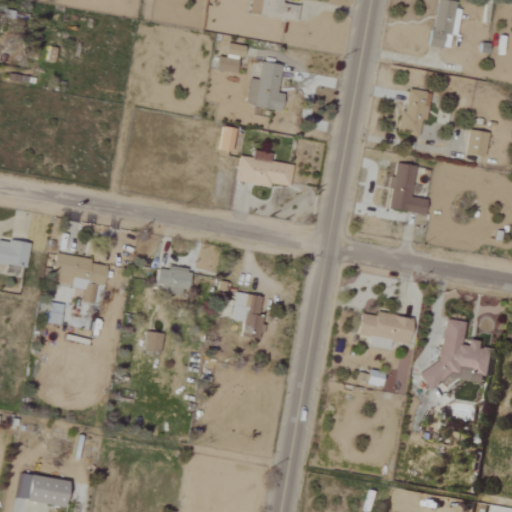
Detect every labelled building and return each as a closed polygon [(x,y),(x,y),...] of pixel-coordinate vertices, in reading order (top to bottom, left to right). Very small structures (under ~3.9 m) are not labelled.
[(296,6),(284,4),(284,0),(257,0),(255,15),(294,20),(296,6)] [(456,2),(435,0),(432,0),(427,47),(446,49),(448,35),(453,36),(456,2)] [(235,57),(239,58),(241,47),(224,44),(221,58),(214,57),(211,70),(232,74),(235,57)] [(278,66),(258,63),(255,80),(246,78),(241,105),(277,112),(280,95),(273,93),(278,66)] [(422,121),(426,93),(405,91),(402,111),(397,110),(394,133),(415,135),(417,121),(422,121)] [(228,152),(230,128),(217,127),(214,151),(228,152)] [(481,157),(485,134),(465,131),(462,154),(481,157)] [(267,162),(268,155),(250,152),(249,159),(236,156),(231,180),(285,190),(289,166),(267,162)] [(421,215),(423,200),(408,198),(412,166),(391,164),(385,211),(421,215)] [(0,264),(22,268),(25,246),(0,242),(0,264)] [(186,269),(165,267),(164,271),(155,270),(152,293),(178,296),(179,290),(184,290),(186,269)] [(258,298),(233,293),(227,320),(240,323),(238,330),(246,332),(244,338),(256,341),(260,317),(255,316),(258,298)] [(57,325),(60,305),(45,302),(42,323),(57,325)] [(408,318),(371,313),(371,316),(357,314),(354,336),(366,337),(364,347),(386,350),(387,342),(404,344),(408,318)] [(433,372),(421,370),(420,379),(483,388),(489,350),(473,347),(473,342),(459,340),(462,323),(440,320),(433,372)] [(159,334),(142,332),(140,352),(157,354),(159,334)] [(363,385),(378,387),(380,373),(365,370),(363,385)] [(58,508),(62,482),(16,474),(11,500),(58,508)]
